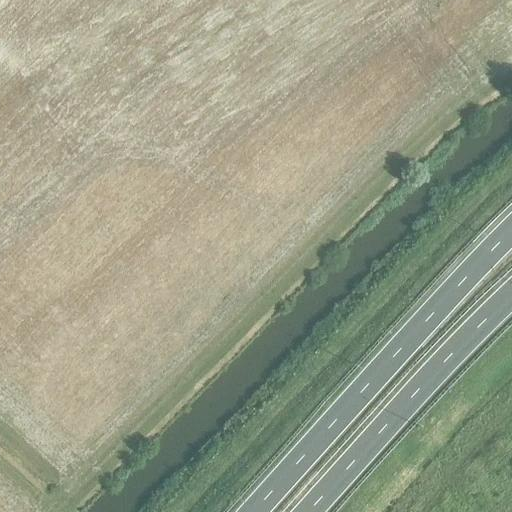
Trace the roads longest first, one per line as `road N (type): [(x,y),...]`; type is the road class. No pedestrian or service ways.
road 1 (trunk): [(511,229),(253,511)]
road 2 (trunk): [(307,511),(511,293)]
